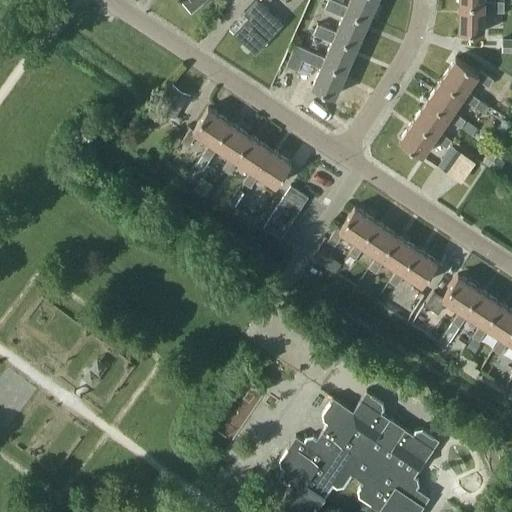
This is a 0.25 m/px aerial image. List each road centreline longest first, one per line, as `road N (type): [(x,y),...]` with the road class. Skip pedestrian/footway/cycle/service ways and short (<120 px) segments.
road 1 (residential): [(343,154),(110,0)]
road 2 (residential): [(511,265),(343,154)]
road 3 (residential): [(343,154),(410,49),(421,0)]
